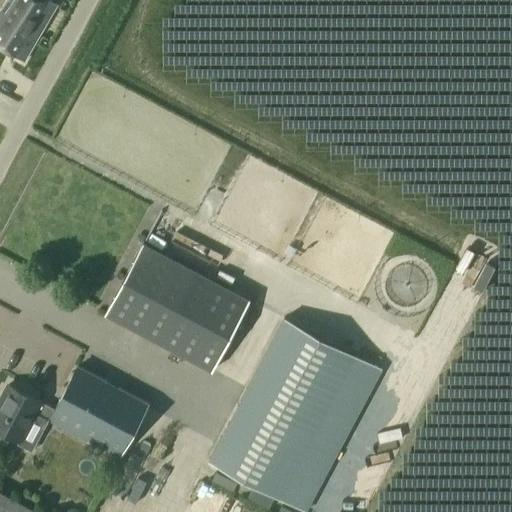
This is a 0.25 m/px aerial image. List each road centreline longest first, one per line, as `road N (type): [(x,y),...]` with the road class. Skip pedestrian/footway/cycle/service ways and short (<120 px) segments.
road 1 (track): [(144,0),(134,55),(163,88),(467,258),(455,312),(344,511)]
road 2 (unclassified): [(0,164),(86,0)]
